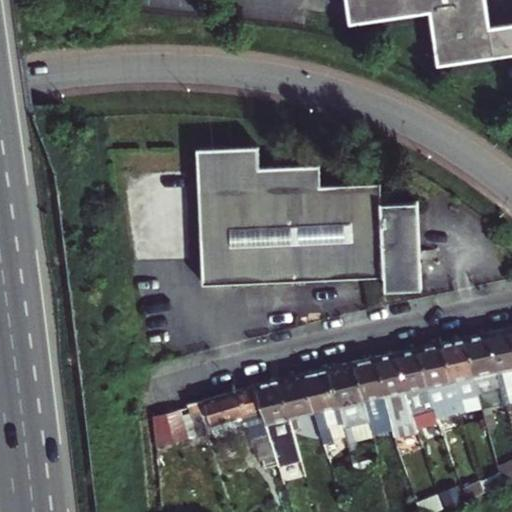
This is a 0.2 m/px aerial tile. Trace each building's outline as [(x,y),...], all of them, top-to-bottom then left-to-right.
[(483,0),(344,0),(347,19),(428,8),(435,60),(511,49),(511,20),(487,24),(483,0)] [(259,146),(196,149),(203,283),(348,276),(347,258),(420,257),(418,200),(382,203),(381,183),(321,186),(320,164),(260,167),(259,146)] [(489,331),(501,385),(506,403),(511,401),(511,331),(511,326),(489,331)] [(472,367),(479,391),(501,385),(489,331),(466,336),(472,367)] [(452,379),(460,408),(461,410),(483,406),(479,391),(472,367),(466,336),(443,341),(452,379)] [(420,346),(428,385),(436,407),(438,414),(460,408),(452,379),(443,341),(420,346)] [(398,351),(407,389),(428,385),(420,346),(398,351)] [(377,355),(386,394),(407,389),(398,351),(377,355)] [(355,361),(367,398),(386,394),(377,355),(366,358),(355,361)] [(377,433),(367,398),(355,361),(330,367),(341,405),(351,450),(356,448),(359,445),(358,439),(377,433)] [(330,367),(306,373),(317,411),(341,405),(330,367)] [(282,378),(293,417),(317,411),(306,373),(282,378)] [(257,384),(272,435),(296,429),(293,417),(282,378),(257,384)] [(245,415),(248,424),(249,428),(254,435),(261,459),(277,454),(272,435),(257,384),(190,404),(199,434),(214,430),(212,425),(245,415)] [(407,389),(414,413),(436,407),(428,385),(407,389)] [(483,407),(490,430),(497,428),(492,405),(483,407)] [(214,430),(215,434),(248,424),(245,415),(212,425),(214,430)] [(511,463),(501,469),(501,470),(504,480),(511,476),(511,463)] [(485,491),(504,480),(501,470),(482,480),(485,491)] [(440,493),(417,500),(420,511),(430,511),(445,507),(440,493)]
